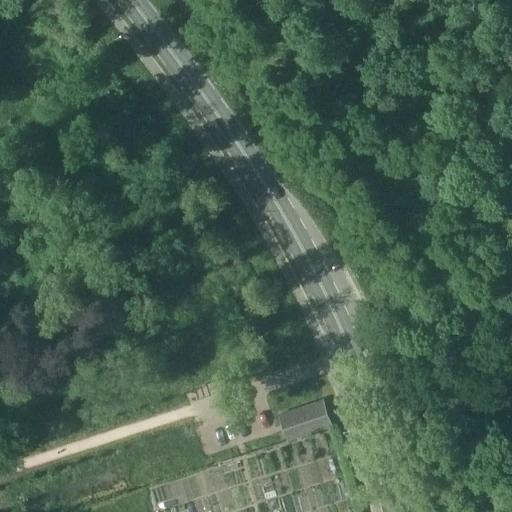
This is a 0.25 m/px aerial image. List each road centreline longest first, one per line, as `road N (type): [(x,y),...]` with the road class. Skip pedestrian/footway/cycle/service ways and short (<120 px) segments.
road 1 (secondary): [(399,511),(355,363),(300,244),(254,168),(128,0)]
road 2 (track): [(0,472),(332,364)]
